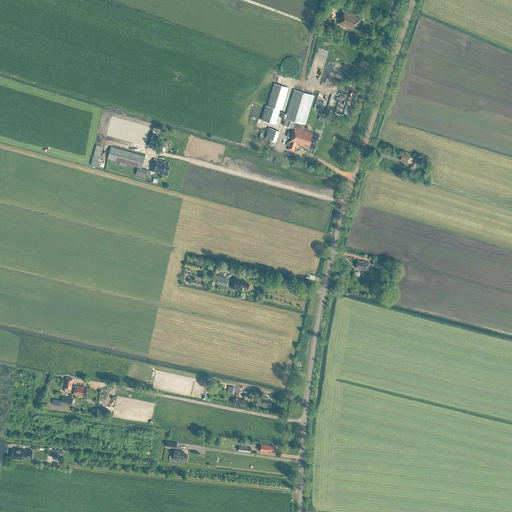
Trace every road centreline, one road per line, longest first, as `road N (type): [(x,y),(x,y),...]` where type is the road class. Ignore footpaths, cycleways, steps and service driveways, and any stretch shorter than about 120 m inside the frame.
road 1 (unclassified): [(299,511),(310,362),(335,237),(413,0)]
road 2 (track): [(300,490),(25,460)]
